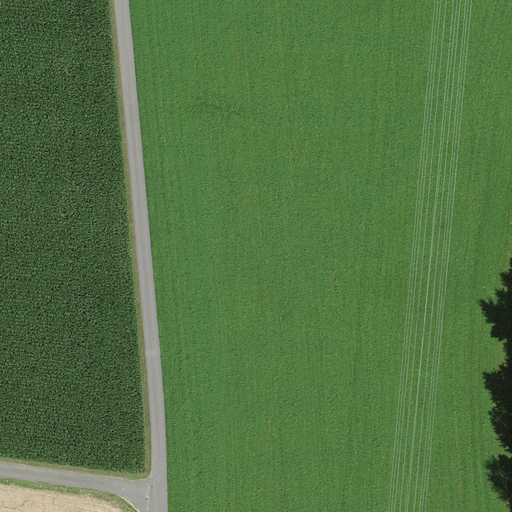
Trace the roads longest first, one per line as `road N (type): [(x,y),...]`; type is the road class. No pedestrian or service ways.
road 1 (track): [(120,0),(155,511)]
road 2 (track): [(0,478),(155,501)]
